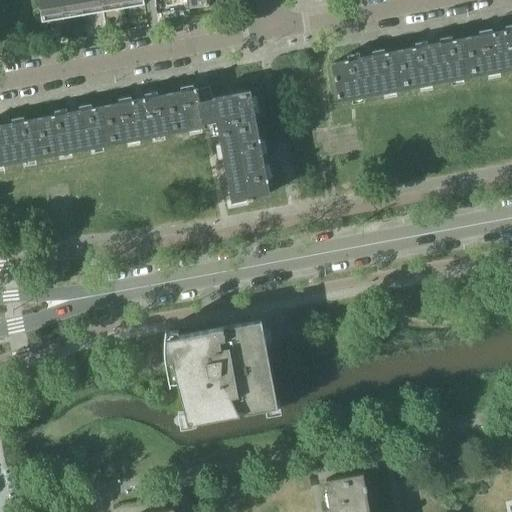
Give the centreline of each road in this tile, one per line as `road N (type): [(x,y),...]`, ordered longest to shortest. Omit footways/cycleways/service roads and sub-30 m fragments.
road 1 (tertiary): [(0,314),(511,217)]
road 2 (residential): [(0,83),(270,28)]
road 3 (residential): [(270,28),(432,0)]
